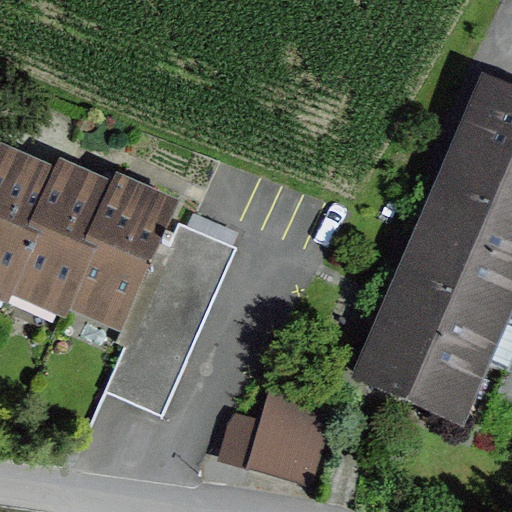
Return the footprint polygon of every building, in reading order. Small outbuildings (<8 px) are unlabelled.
[(511,81),(498,76),(474,132),(511,148),(511,81)] [(511,148),(474,132),(454,180),(511,203),(511,148)] [(33,303),(86,191),(28,164),(0,223),(0,308),(25,320),(33,303)] [(100,311),(152,200),(94,174),(86,191),(33,303),(91,329),(100,311)] [(511,203),(454,180),(434,228),(511,260),(511,203)] [(204,239),(219,208),(161,181),(152,200),(100,311),(158,337),(160,333),(175,302),(189,270),(204,239)] [(252,261),(268,230),(219,208),(204,239),(252,261)] [(511,260),(434,228),(414,276),(511,315),(511,260)] [(236,293),(252,261),(204,239),(189,270),(236,293)] [(221,325),(236,293),(189,270),(175,302),(221,325)] [(511,364),(511,315),(414,276),(394,324),(509,371),(511,364)] [(205,356),(221,325),(175,302),(160,333),(182,344),(205,356)] [(509,371),(394,324),(371,379),(486,426),(509,371)] [(137,380),(159,391),(182,344),(160,333),(158,337),(137,380)] [(159,391),(181,403),(205,356),(182,344),(159,391)] [(308,487),(331,419),(266,396),(242,464),(308,487)]
